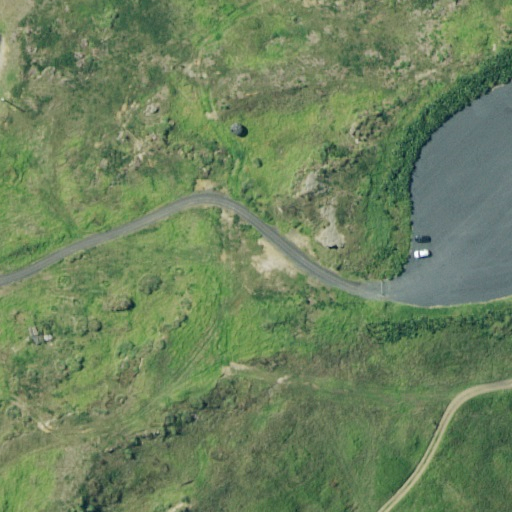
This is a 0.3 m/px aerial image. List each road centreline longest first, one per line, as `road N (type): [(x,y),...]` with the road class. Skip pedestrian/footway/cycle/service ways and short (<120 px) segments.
road 1 (track): [(0,268),(164,216),(248,216),(308,258),(406,280),(511,201)]
road 2 (track): [(511,392),(488,399),(394,511)]
